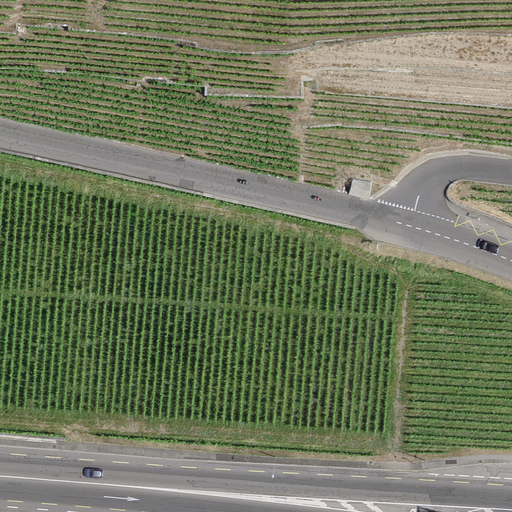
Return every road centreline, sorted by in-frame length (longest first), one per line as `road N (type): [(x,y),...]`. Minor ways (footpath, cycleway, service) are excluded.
road 1 (primary): [(0,476),(426,511)]
road 2 (secondary): [(0,131),(405,224)]
road 3 (residential): [(405,224),(418,191),(438,171),(511,170)]
